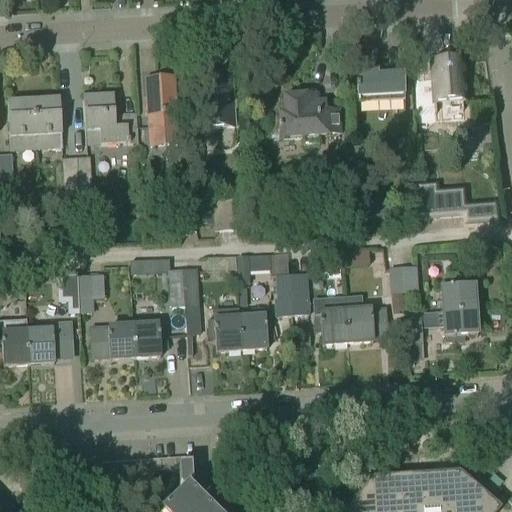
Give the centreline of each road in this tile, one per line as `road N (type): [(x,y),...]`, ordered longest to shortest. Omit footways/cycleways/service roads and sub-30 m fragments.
road 1 (residential): [(511,234),(0,259)]
road 2 (residential): [(0,37),(499,5)]
road 3 (residential): [(192,418),(511,392)]
road 4 (residential): [(0,427),(192,418)]
road 5 (residential): [(511,127),(499,5)]
